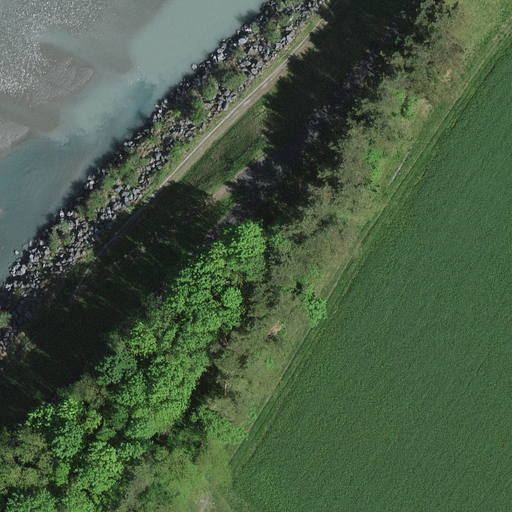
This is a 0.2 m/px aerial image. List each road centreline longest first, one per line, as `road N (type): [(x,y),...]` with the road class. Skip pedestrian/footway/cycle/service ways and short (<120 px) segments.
road 1 (track): [(511,17),(418,127),(189,511)]
road 2 (track): [(0,380),(85,291),(114,243),(282,75),(341,0)]
road 3 (track): [(85,291),(233,189),(287,166)]
